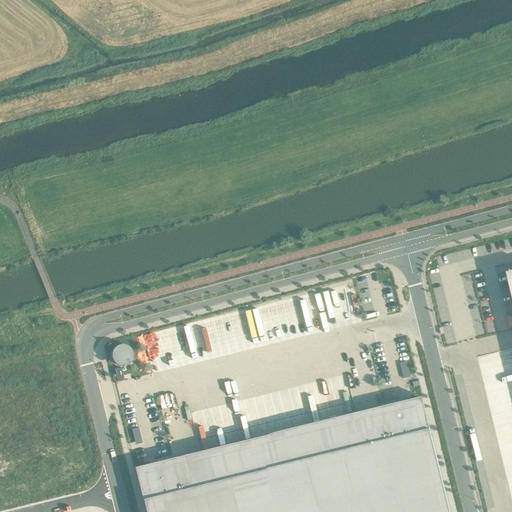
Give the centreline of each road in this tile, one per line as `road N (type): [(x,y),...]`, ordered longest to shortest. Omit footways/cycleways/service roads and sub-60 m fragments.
road 1 (unclassified): [(404,238),(101,318),(84,340)]
road 2 (unclassified): [(84,340),(406,249)]
road 3 (unclassified): [(471,511),(406,249)]
road 4 (unknown): [(471,355),(508,511)]
road 5 (unknown): [(471,355),(505,347),(509,338),(492,272),(460,272),(456,282)]
road 6 (unclassified): [(117,491),(84,340)]
